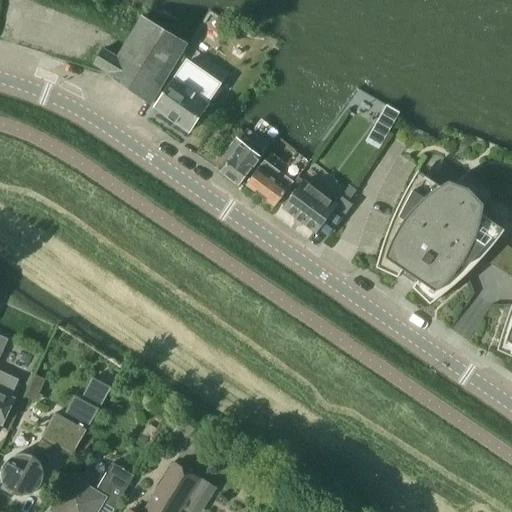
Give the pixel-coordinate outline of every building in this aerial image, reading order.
[(158,93),(186,45),(145,18),(117,59),(103,50),(94,64),(107,73),(106,75),(150,104),(158,93)] [(248,51),(237,44),(231,54),(241,61),(248,51)] [(171,121),(202,75),(185,64),(154,109),(171,121)] [(188,132),(208,103),(205,101),(210,94),(216,98),(222,89),(202,75),(171,121),(188,132)] [(380,127),(374,136),(383,142),(389,133),(380,127)] [(223,169),(221,172),(238,185),(241,182),(263,152),(244,138),(241,143),(235,138),(222,155),(229,160),(224,167),(223,169)] [(290,185),(291,182),(264,161),(255,171),(245,185),(273,207),(290,185)] [(511,249),(497,240),(502,234),(481,219),(483,205),(468,189),(448,182),(436,189),(415,175),(409,185),(403,196),(397,208),(392,219),(387,231),(383,242),(379,254),(404,271),(401,275),(413,283),(416,279),(440,296),(449,289),(458,282),(466,274),(474,267),(481,258),(511,279),(511,303),(511,305),(507,316),(504,326),(500,337),(511,344),(511,249)] [(313,233),(320,225),(329,233),(349,206),(340,199),(335,205),(303,180),(281,209),(313,233)] [(0,423),(2,425),(14,399),(10,398),(18,380),(0,371),(0,423)] [(34,375),(24,397),(39,404),(42,396),(38,394),(45,380),(34,375)] [(71,456),(111,388),(92,377),(81,399),(74,395),(62,417),(55,413),(40,440),(32,456),(29,454),(26,454),(23,453),(21,453),(18,454),(15,455),(12,456),(10,457),(8,459),(6,461),(4,464),(3,466),(2,469),(1,472),(1,475),(1,478),(2,481),(3,483),(0,487),(0,488),(11,494),(12,493),(15,494),(17,495),(20,496),(23,496),(26,496),(29,495),(32,494),(34,492),(37,490),(39,488),(40,486),(42,483),(43,480),(43,477),(43,474),(43,471),(42,469),(41,466),(52,446),(59,450),(57,452),(63,456),(65,453),(70,456),(71,456)] [(141,434),(135,443),(145,449),(151,440),(141,434)] [(98,511),(107,498),(117,504),(134,475),(112,463),(96,490),(69,474),(47,511),(98,511)] [(127,511),(178,511),(199,479),(174,463),(144,510),(145,510),(143,511),(132,511),(129,510),(127,511)] [(185,511),(200,511),(216,489),(201,479),(182,510),(185,511)]
